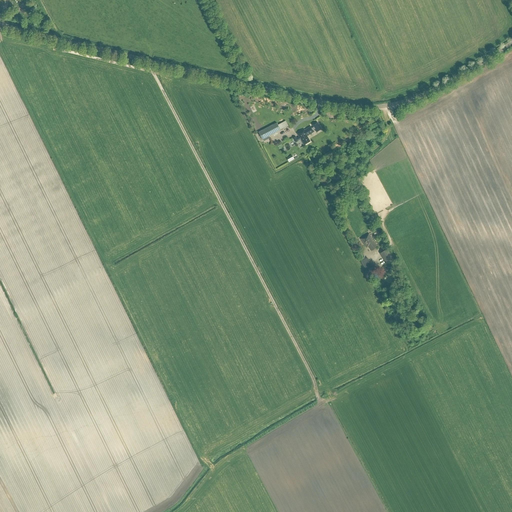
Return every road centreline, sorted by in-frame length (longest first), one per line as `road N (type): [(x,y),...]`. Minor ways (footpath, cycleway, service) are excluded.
road 1 (unclassified): [(0,25),(359,108),(425,94),(511,42)]
road 2 (track): [(149,61),(314,379),(320,405)]
